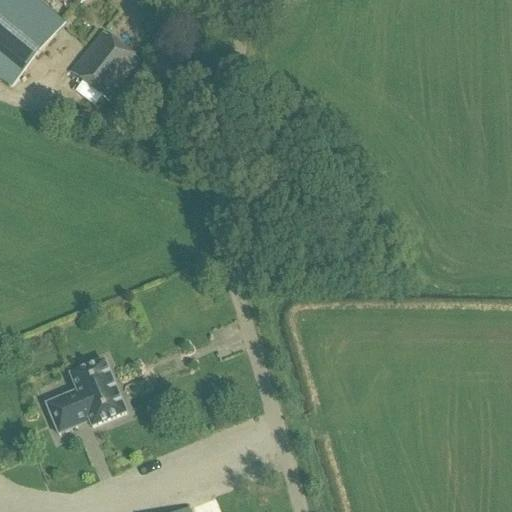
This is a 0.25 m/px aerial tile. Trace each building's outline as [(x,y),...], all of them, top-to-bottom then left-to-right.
[(0,0),(0,78),(12,88),(65,25),(34,0),(0,0)] [(76,93),(95,108),(102,98),(108,103),(140,63),(103,35),(71,75),(83,84),(76,93)] [(151,72),(143,66),(126,87),(134,94),(151,72)] [(134,94),(142,100),(159,78),(151,72),(134,94)] [(248,333),(219,340),(224,361),(253,354),(248,333)] [(92,428),(93,430),(95,429),(125,416),(125,417),(127,416),(126,414),(105,365),(106,365),(105,363),(103,364),(73,377),(73,376),(71,377),(72,379),(78,394),(49,406),(47,407),(48,409),(48,408),(55,425),(55,426),(56,428),(58,427),(57,426),(87,414),(92,428)]
